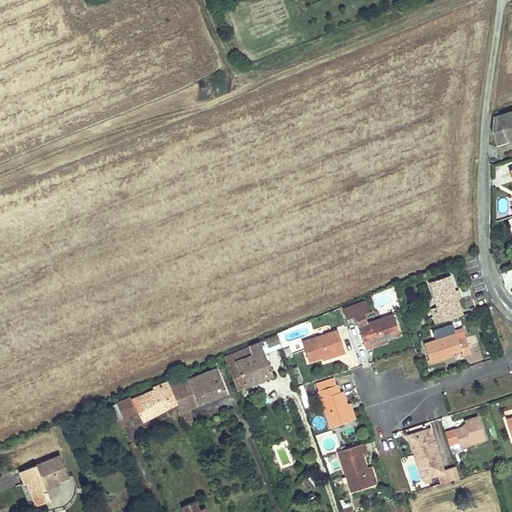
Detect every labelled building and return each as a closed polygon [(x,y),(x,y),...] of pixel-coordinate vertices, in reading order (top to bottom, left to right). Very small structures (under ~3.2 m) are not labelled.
[(511,110),(494,116),(492,131),(496,143),(511,138),(511,110)] [(508,212),(507,198),(498,199),(500,213),(508,212)] [(429,281),(440,314),(442,321),(463,314),(450,275),(429,281)] [(345,308),(348,317),(355,315),(365,312),(369,311),(365,300),(345,308)] [(365,348),(373,345),(372,343),(387,338),(400,334),(394,314),(368,322),(365,312),(355,315),(358,325),(365,348)] [(442,321),(440,314),(432,316),(435,323),(442,321)] [(435,336),(455,331),(453,324),(433,329),(435,336)] [(336,352),(337,355),(345,352),(338,329),(302,340),(308,361),(322,357),(336,352)] [(466,337),(464,330),(456,332),(424,342),(430,362),(446,357),(446,354),(451,352),(462,349),(463,355),(471,352),(466,337)] [(268,346),(281,341),(278,334),(266,339),(268,346)] [(224,356),(237,389),(273,375),(261,342),(224,356)] [(182,411),(187,409),(227,393),(217,368),(192,377),(188,379),(186,372),(168,379),(168,380),(178,402),(182,411)] [(315,380),(317,386),(336,380),(334,374),(315,380)] [(339,383),(351,379),(349,374),(337,378),(339,383)] [(143,421),(178,402),(168,380),(153,387),(154,389),(132,399),(131,397),(107,408),(110,414),(113,412),(116,420),(138,410),(143,421)] [(330,426),(352,419),(347,404),(342,390),(339,391),(336,380),(317,386),(330,426)] [(193,425),(187,409),(182,411),(187,423),(189,427),(193,425)] [(444,429),(453,427),(452,416),(442,418),(444,429)] [(446,432),(449,444),(459,441),(460,447),(486,438),(478,416),(465,420),(467,425),(446,432)] [(443,469),(432,435),(414,441),(418,453),(415,454),(423,479),(425,478),(426,483),(433,481),(431,476),(439,474),(444,472),(443,469)] [(351,491),(371,485),(366,468),(362,453),(367,451),(364,442),(338,450),(351,491)] [(59,483),(58,481),(68,477),(59,455),(24,469),(28,481),(27,481),(36,504),(49,499),(44,486),(47,485),(48,487),(59,483)] [(372,466),(366,468),(371,485),(377,483),(372,466)] [(455,466),(443,469),(444,472),(439,474),(441,482),(459,476),(455,466)] [(28,481),(24,469),(19,471),(23,483),(27,481),(28,481)] [(182,506),(185,511),(200,511),(199,509),(199,510),(195,501),(182,506)]
